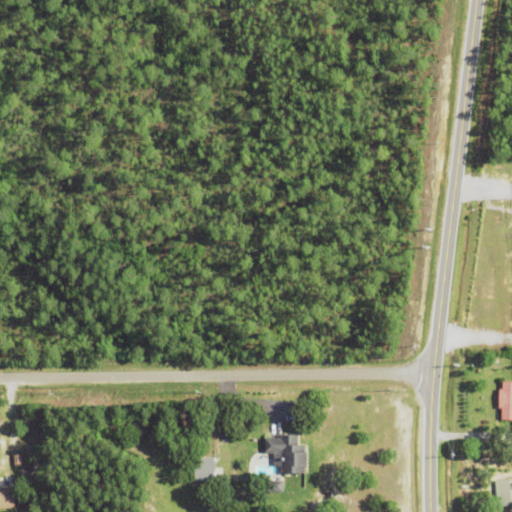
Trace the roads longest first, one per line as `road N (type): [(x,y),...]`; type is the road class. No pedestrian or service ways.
road 1 (secondary): [(430,511),(433,373),(476,0)]
road 2 (residential): [(0,378),(433,373)]
